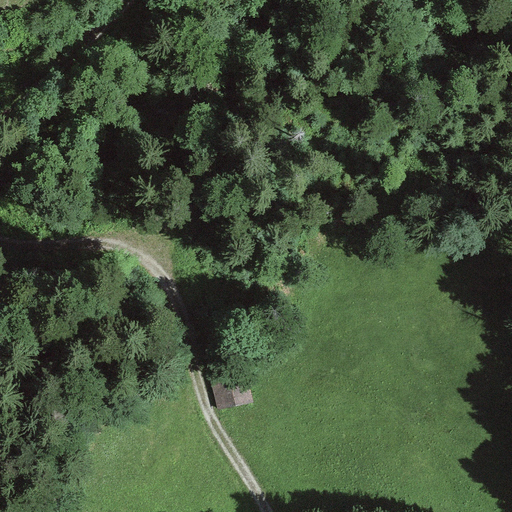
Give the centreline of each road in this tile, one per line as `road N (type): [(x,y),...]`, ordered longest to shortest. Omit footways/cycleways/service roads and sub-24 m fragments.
road 1 (track): [(0,233),(143,256),(175,286),(206,413),(267,511)]
road 2 (track): [(125,0),(0,123)]
